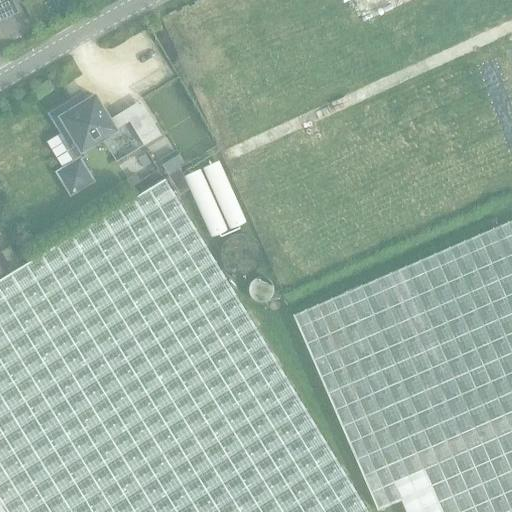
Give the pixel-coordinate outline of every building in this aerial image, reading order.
[(253,0),(273,50),(344,22),(335,0),(253,0)] [(60,133),(45,142),(60,167),(54,172),(70,198),(96,182),(82,159),(86,156),(83,151),(129,124),(137,137),(144,148),(161,137),(154,126),(140,104),(124,113),(109,122),(95,98),(74,110),(71,104),(50,116),(60,133)] [(185,165),(179,154),(162,164),(168,175),(180,168),(185,165)] [(168,175),(180,195),(189,189),(184,177),(180,168),(168,175)] [(135,174),(126,180),(131,188),(140,182),(135,174)] [(21,267),(0,279),(0,511),(368,511),(165,178),(21,267)] [(511,511),(511,215),(291,316),(331,410),(375,510),(398,500),(403,511),(511,511)]
